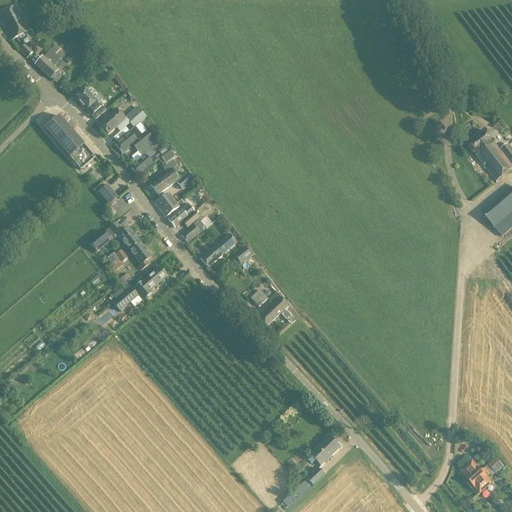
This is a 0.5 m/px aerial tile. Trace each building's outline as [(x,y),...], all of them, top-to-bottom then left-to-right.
[(15,7),(0,14),(0,19),(11,41),(28,32),(15,7)] [(18,51),(26,60),(34,53),(25,44),(18,51)] [(43,58),(42,57),(34,66),(50,81),(51,80),(55,84),(61,77),(57,73),(58,72),(54,68),(66,54),(56,45),(43,58)] [(68,64),(73,58),(68,53),(63,59),(68,64)] [(87,111),(95,121),(105,112),(101,108),(103,107),(100,104),(102,102),(98,97),(94,100),(86,90),(75,100),(86,112),(87,111)] [(125,119),(129,123),(140,113),(137,109),(125,119)] [(108,136),(125,121),(115,110),(109,115),(106,112),(99,119),(102,122),(98,125),(108,136)] [(134,129),(145,118),(140,113),(129,123),(134,129)] [(59,117),(44,130),(59,147),(61,145),(71,156),(68,158),(80,172),(95,158),(84,146),(59,117)] [(134,129),(129,133),(129,132),(114,145),(122,155),(132,147),(137,153),(147,144),(152,140),(146,132),(140,137),(134,129)] [(486,131),(467,145),(495,183),(511,170),(511,150),(508,145),(500,151),(486,131)] [(155,154),(147,144),(137,153),(142,159),(130,169),(137,177),(152,164),(148,160),(155,154)] [(168,144),(157,151),(166,165),(177,158),(168,144)] [(168,173),(150,186),(158,196),(178,181),(172,172),(177,168),(172,162),(164,168),(168,173)] [(188,174),(176,184),(182,191),(194,182),(188,174)] [(107,187),(98,195),(108,206),(117,199),(107,187)] [(511,188),(481,215),(502,238),(511,229),(511,188)] [(164,197),(154,204),(164,218),(174,211),(178,208),(169,195),(165,198),(164,197)] [(194,213),(187,205),(168,221),(174,228),(194,213)] [(111,218),(116,214),(111,208),(106,211),(111,218)] [(194,213),(182,224),(187,230),(199,219),(194,213)] [(200,233),(205,229),(198,221),(193,226),(181,236),(187,244),(200,233)] [(116,240),(118,239),(128,251),(139,244),(138,242),(139,240),(138,239),(136,240),(133,236),(133,234),(132,232),(130,232),(127,229),(123,233),(120,230),(112,235),(116,240)] [(96,253),(112,241),(105,233),(90,246),(96,253)] [(208,269),(236,244),(229,235),(200,260),(208,269)] [(129,251),(133,257),(140,266),(138,267),(141,271),(148,266),(146,262),(150,259),(143,250),(139,244),(129,251)] [(240,266),(244,263),(252,257),(245,248),(245,247),(233,256),(240,266)] [(115,256),(118,260),(124,255),(121,251),(115,256)] [(124,255),(118,260),(121,264),(127,259),(124,255)] [(152,294),(150,291),(166,278),(158,269),(141,283),(136,287),(132,290),(131,289),(126,293),(113,303),(118,310),(120,313),(138,298),(136,295),(139,293),(144,300),(152,294)] [(259,291),(250,299),(258,309),(267,300),(259,291)] [(266,328),(288,308),(275,294),(268,301),(272,306),(258,319),(266,328)] [(327,437),(309,455),(320,467),(339,449),(327,437)] [(488,466),(495,474),(503,467),(495,459),(488,466)] [(489,475),(484,469),(480,472),(472,462),(460,472),(480,494),(491,484),(486,478),(489,475)] [(306,480),(312,486),(324,476),(317,469),(306,480)]
